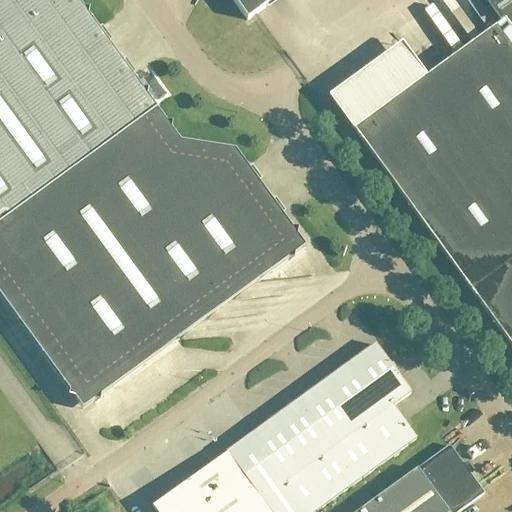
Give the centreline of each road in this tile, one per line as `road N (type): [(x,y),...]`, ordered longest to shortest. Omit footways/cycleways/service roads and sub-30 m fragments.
road 1 (unclassified): [(41,511),(384,267)]
road 2 (unclassified): [(511,443),(384,267)]
road 3 (unclassified): [(384,267),(263,105)]
road 4 (unclassified): [(263,105),(214,106),(178,80),(128,0)]
road 5 (unclassified): [(263,105),(393,0)]
